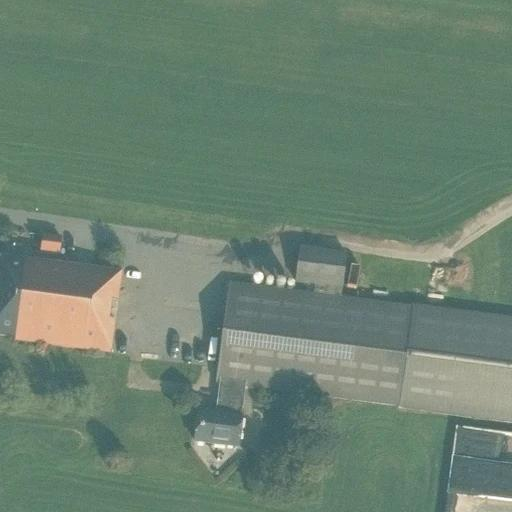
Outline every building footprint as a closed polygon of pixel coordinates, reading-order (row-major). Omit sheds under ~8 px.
[(40,254),(60,256),(62,238),(43,235),(40,254)] [(241,417),(245,387),(400,407),(400,409),(511,423),(511,319),(413,306),(413,308),(340,299),(346,255),(300,249),(295,283),(314,285),(312,295),(230,285),(217,383),(219,383),(215,414),(198,411),(194,442),(238,448),(242,417),(241,417)] [(119,291),(116,290),(118,271),(0,255),(0,335),(15,338),(15,341),(108,353),(111,333),(114,333),(119,291)] [(219,458),(212,445),(199,453),(206,466),(219,458)] [(441,489),(511,496),(511,455),(445,448),(441,489)]
